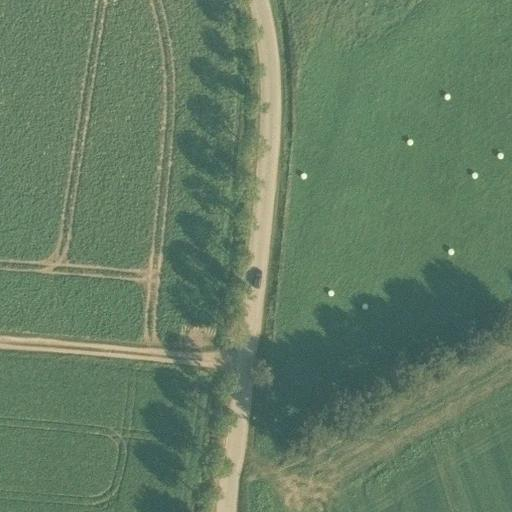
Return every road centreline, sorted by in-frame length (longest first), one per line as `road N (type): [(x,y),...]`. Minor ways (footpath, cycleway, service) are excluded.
road 1 (unclassified): [(227,511),(263,187),(266,61),(253,0)]
road 2 (track): [(239,380),(0,350)]
